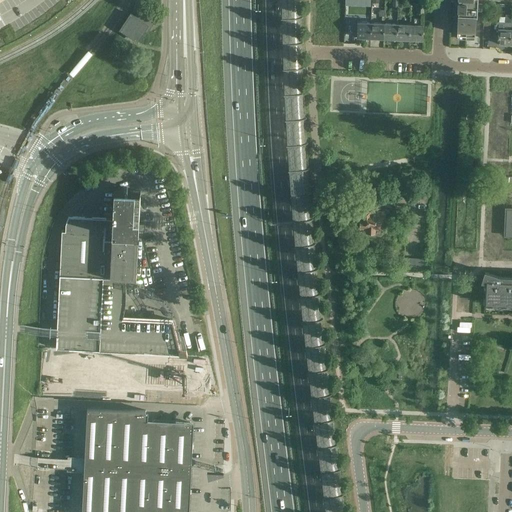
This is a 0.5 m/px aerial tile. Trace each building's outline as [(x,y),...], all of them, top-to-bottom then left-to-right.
[(481,12),(482,8),(458,7),(457,16),(467,16),(477,16),(477,12),(481,12)] [(131,14),(120,30),(121,30),(128,34),(136,40),(137,41),(144,30),(146,31),(147,32),(154,21),(153,21),(140,12),(139,12),(135,17),(131,14),(132,14),(131,14)] [(511,45),(511,30),(511,15),(505,15),(505,22),(498,22),(496,24),(495,31),(498,31),(497,44),(511,45)] [(466,16),(457,16),(456,35),(460,35),(460,40),(465,40),(466,16)] [(477,17),(477,16),(467,16),(465,40),(471,40),(471,39),(470,39),(471,35),(475,35),(476,17),(477,17)] [(370,39),(371,24),(357,23),(357,38),(370,39)] [(370,39),(383,39),(384,24),(371,24),(370,39)] [(383,39),(396,40),(397,25),(384,24),(383,39)] [(396,40),(409,40),(410,25),(397,25),(396,40)] [(409,40),(422,41),(423,26),(410,25),(409,40)] [(62,230),(60,275),(125,278),(136,278),(138,240),(137,240),(134,236),(134,235),(138,235),(138,230),(139,224),(140,191),(114,190),(113,218),(68,216),(66,224),(65,231),(62,230)] [(368,208),(362,208),(362,218),(360,218),(360,221),(359,221),(359,224),(360,225),(360,232),(366,232),(366,233),(375,234),(375,232),(382,233),(382,220),(384,220),(385,210),(380,210),(381,205),(368,204),(368,208)] [(511,277),(500,277),(485,272),(482,281),(486,281),(485,304),(511,304),(511,277)] [(60,275),(56,347),(56,348),(62,348),(186,355),(186,354),(187,354),(183,336),(176,336),(173,320),(123,317),(124,311),(125,308),(125,305),(126,301),(126,298),(126,294),(126,291),(126,287),(126,284),(125,278),(60,275)] [(60,389),(128,392),(131,392),(131,394),(182,396),(188,397),(186,387),(188,355),(186,355),(62,348),(60,389)] [(85,456),(85,463),(192,469),(193,450),(193,443),(194,421),(193,421),(148,418),(148,411),(146,411),(146,410),(87,407),(85,456)] [(189,511),(192,469),(85,463),(82,511),(189,511)]
